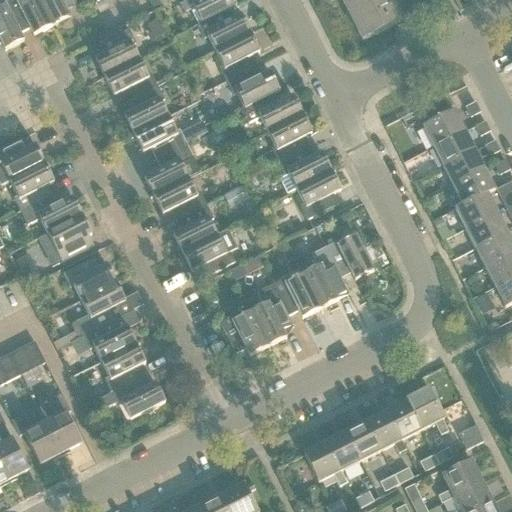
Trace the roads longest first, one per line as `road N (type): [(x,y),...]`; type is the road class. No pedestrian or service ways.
road 1 (unclassified): [(220,432),(404,335),(418,310),(418,285),(331,99)]
road 2 (residential): [(220,432),(46,88),(0,115)]
road 3 (unclassified): [(60,511),(220,432)]
road 4 (residential): [(331,99),(456,38)]
road 5 (residential): [(511,148),(456,38)]
